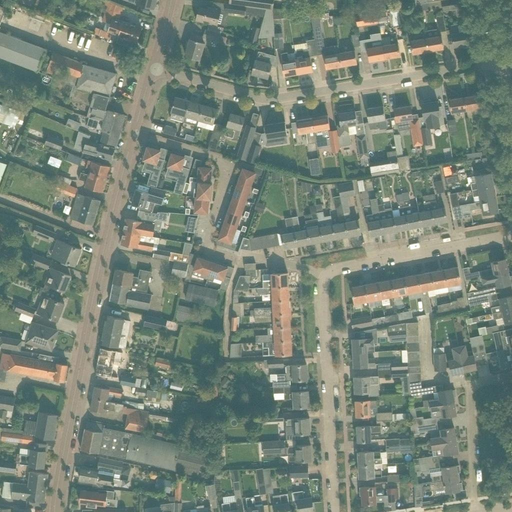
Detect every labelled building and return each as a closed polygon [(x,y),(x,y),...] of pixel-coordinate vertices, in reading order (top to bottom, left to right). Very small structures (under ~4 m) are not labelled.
[(127,0),(127,1),(136,5),(138,5),(154,9),(156,0),(127,0)] [(229,0),(229,4),(246,7),(246,6),(272,10),(273,0),(229,0)] [(458,7),(456,0),(448,0),(449,0),(448,0),(445,0),(441,1),(443,10),(458,7)] [(428,3),(420,4),(421,11),(429,10),(428,3)] [(246,7),(229,4),(226,4),(225,12),(244,15),(246,7)] [(199,8),(196,20),(205,23),(208,24),(207,28),(222,31),(224,25),(217,24),(221,10),(217,9),(208,7),(207,9),(199,8)] [(329,19),(328,8),(315,8),(316,20),(329,19)] [(136,42),(141,28),(119,20),(121,14),(107,9),(102,21),(110,24),(107,32),(95,28),(93,33),(97,35),(117,42),(126,46),(129,40),(136,42)] [(377,12),(377,18),(386,17),(385,10),(376,11),(377,12)] [(288,13),(272,11),(273,19),(289,18),(288,13)] [(377,12),(355,16),(357,26),(378,23),(377,18),(377,12)] [(443,15),(436,16),(438,32),(446,31),(443,15)] [(342,17),(334,19),(335,26),(343,25),(342,17)] [(474,46),(472,38),(470,38),(468,31),(459,33),(457,24),(450,25),(454,47),(464,46),(464,48),(474,46)] [(204,30),(202,38),(217,43),(217,42),(225,44),(226,38),(219,36),(219,35),(204,30)] [(0,32),(0,56),(37,71),(45,50),(0,32)] [(185,55),(200,60),(204,44),(199,42),(201,36),(192,33),(190,39),(185,55)] [(282,33),(274,34),(276,49),(283,48),(282,33)] [(360,46),(358,34),(351,35),(353,47),(360,46)] [(443,49),(441,36),(426,38),(428,52),(443,49)] [(400,56),(398,46),(398,43),(390,45),(389,37),(381,38),(382,46),(385,59),(400,56)] [(321,38),(315,40),(317,54),(323,52),(323,48),(321,38)] [(428,52),(426,38),(410,41),(413,54),(428,52)] [(307,49),(294,51),(295,52),(296,59),(298,74),(312,71),(311,61),(310,55),(311,55),(317,54),(315,40),(309,41),(306,41),(307,49)] [(338,46),(323,48),(323,52),(324,56),(324,59),(326,69),(341,66),(339,53),(338,46)] [(385,59),(382,46),(367,49),(369,62),(385,59)] [(355,50),(339,53),(341,66),(357,64),(355,50)] [(255,64),(252,74),(268,78),(270,68),(271,65),(277,67),(276,56),(265,54),(258,52),(255,64)] [(287,52),(281,53),(284,76),(298,74),(296,59),(288,60),(287,52)] [(84,64),(53,53),(49,63),(46,72),(52,74),(53,72),(59,74),(62,70),(66,72),(80,77),(77,88),(95,93),(94,93),(108,97),(109,93),(111,93),(116,74),(84,64)] [(109,98),(108,97),(94,93),(95,93),(77,88),(80,77),(66,72),(61,83),(73,87),(69,100),(90,106),(87,117),(89,117),(88,118),(103,122),(105,123),(105,122),(121,126),(125,115),(106,110),(109,98)] [(480,95),(464,97),(466,110),(482,108),(480,95)] [(170,118),(183,122),(189,101),(175,97),(171,112),(172,112),(170,118)] [(466,110),(464,97),(449,100),(451,113),(466,110)] [(197,126),(203,105),(189,101),(183,122),(197,126)] [(440,125),(439,116),(440,116),(437,102),(422,104),(424,114),(425,118),(432,117),(433,126),(440,125)] [(17,122),(21,112),(0,104),(0,121),(15,127),(17,122)] [(203,105),(197,126),(213,130),(207,150),(215,152),(221,134),(223,126),(215,124),(213,124),(217,109),(203,105)] [(392,129),(390,118),(385,119),(383,106),(366,109),(370,129),(379,127),(380,130),(386,129),(386,130),(392,129)] [(410,106),(394,108),(398,130),(403,129),(404,131),(411,130),(413,146),(423,145),(418,114),(411,115),(410,106)] [(357,124),(357,121),(355,111),(352,111),(352,110),(347,110),(348,112),(338,114),(340,123),(340,124),(337,124),(339,137),(349,135),(348,133),(347,126),(357,124)] [(228,123),(224,136),(233,138),(238,140),(241,130),(242,127),(244,117),(231,113),(228,123)] [(328,115),(312,118),(315,138),(324,137),(323,129),(330,128),(328,115)] [(69,118),(66,125),(78,130),(81,123),(69,118)] [(105,123),(103,122),(88,118),(86,126),(99,130),(98,133),(104,135),(102,141),(116,145),(121,126),(105,122),(105,123)] [(315,138),(312,118),(297,120),(298,130),(299,133),(306,132),(308,144),(316,143),(315,138)] [(457,134),(455,119),(448,120),(450,135),(457,134)] [(265,127),(264,127),(264,133),(260,134),(258,143),(264,145),(266,139),(267,139),(268,139),(268,138),(286,136),(287,136),(285,122),(284,122),(266,125),(265,125),(265,127)] [(163,133),(175,136),(177,129),(165,126),(163,133)] [(429,127),(420,128),(423,145),(431,144),(429,127)] [(329,131),(332,152),(334,152),(338,151),(339,151),(336,130),(329,131)] [(245,131),(239,151),(248,153),(250,147),(251,142),(254,134),(245,131)] [(355,136),(359,159),(369,158),(365,134),(355,136)] [(48,136),(45,144),(60,150),(64,142),(48,136)] [(86,140),(83,152),(86,153),(97,156),(102,157),(112,160),(115,148),(105,146),(89,141),(86,140)] [(248,153),(246,161),(256,164),(262,145),(251,142),(250,147),(248,153)] [(442,160),(451,160),(450,143),(441,143),(442,160)] [(145,156),(144,159),(147,160),(145,169),(153,172),(151,179),(158,181),(164,160),(158,158),(160,150),(156,149),(156,148),(152,146),(152,148),(147,147),(146,150),(145,150),(143,155),(145,156)] [(483,159),(482,152),(473,153),(474,160),(483,159)] [(175,155),(172,154),(168,166),(169,167),(167,175),(177,178),(173,192),(182,195),(183,192),(184,187),(185,183),(189,169),(181,167),(184,157),(181,156),(181,155),(175,153),(175,155)] [(474,160),(473,153),(464,154),(465,162),(474,160)] [(397,157),(399,171),(410,169),(408,155),(397,157)] [(72,163),(79,165),(81,159),(75,156),(72,163)] [(308,159),(311,175),(321,173),(318,158),(308,159)] [(396,158),(371,162),(373,175),(398,170),(396,158)] [(86,187),(102,192),(110,167),(88,160),(86,167),(89,168),(88,174),(81,172),(78,179),(87,182),(86,187)] [(250,187),(255,173),(261,175),(263,169),(251,165),(249,171),(243,169),(238,183),(250,187)] [(210,183),(211,168),(199,167),(197,182),(210,184),(210,183)] [(470,183),(472,190),(493,186),(491,173),(476,176),(477,182),(470,183)] [(445,177),(446,184),(459,181),(458,175),(451,176),(445,177)] [(55,190),(74,198),(78,188),(59,180),(55,190)] [(444,192),(441,180),(434,182),(437,193),(444,192)] [(337,184),(338,184),(341,198),(355,195),(352,181),(337,184)] [(210,199),(212,183),(210,183),(210,184),(197,182),(195,182),(193,197),(196,197),(209,198),(210,199)] [(310,184),(302,182),(304,193),(312,191),(310,184)] [(245,201),(250,187),(238,183),(235,191),(234,190),(232,196),(245,201)] [(332,225),(335,239),(348,236),(343,213),(340,198),(341,198),(338,184),(337,184),(330,186),(331,191),(334,190),(335,196),(333,196),(335,209),(336,209),(339,223),(332,225)] [(479,195),(481,201),(481,202),(496,199),(493,186),(472,190),(473,196),(479,195)] [(136,189),(131,204),(145,208),(147,200),(162,204),(166,190),(151,187),(149,193),(136,189)] [(402,194),(409,229),(421,226),(419,212),(412,214),(409,199),(408,192),(402,193),(402,194)] [(450,194),(452,207),(459,205),(457,193),(450,194)] [(402,194),(396,195),(397,201),(398,209),(392,210),(396,231),(409,229),(402,194)] [(429,195),(430,200),(434,224),(447,221),(444,208),(438,209),(435,194),(429,195)] [(425,211),(419,212),(421,226),(434,224),(430,200),(429,195),(422,196),(425,211)] [(83,222),(92,225),(100,200),(86,196),(80,214),(73,212),(71,219),(83,222)] [(240,215),(245,201),(232,196),(229,203),(231,203),(228,211),(240,215)] [(207,213),(209,198),(196,197),(194,212),(207,213)] [(383,234),(378,205),(377,205),(376,198),(370,199),(372,214),(366,215),(368,222),(370,236),(383,234)] [(498,212),(496,199),(481,202),(481,201),(474,203),(461,206),(462,212),(482,208),(483,214),(498,212)] [(257,202),(254,210),(260,213),(263,204),(257,202)] [(335,239),(332,225),(326,226),(321,204),(315,205),(317,212),(318,219),(319,227),(320,227),(322,241),(335,239)] [(383,204),(378,205),(383,234),(396,231),(392,210),(391,208),(385,209),(383,204)] [(463,218),(462,212),(461,206),(461,205),(459,205),(452,207),(455,220),(463,218)] [(153,230),(155,220),(156,219),(166,221),(168,212),(157,212),(157,214),(139,210),(138,217),(144,218),(143,222),(126,219),(123,231),(141,235),(141,234),(149,236),(150,230),(153,230)] [(236,229),(240,215),(228,211),(224,225),(236,229)] [(343,213),(348,236),(361,234),(358,220),(351,221),(349,212),(343,213)] [(297,216),(291,217),(297,246),(310,244),(307,229),(300,231),(297,216)] [(297,246),(291,217),(285,219),(287,233),(281,234),(277,233),(271,234),(273,246),(283,245),(284,249),(297,246)] [(231,243),(236,229),(224,225),(219,239),(225,241),(223,247),(235,251),(237,245),(231,243)] [(33,233),(52,241),(56,234),(36,226),(33,233)] [(320,227),(319,227),(307,229),(310,244),(322,241),(320,227)] [(141,235),(123,231),(121,244),(152,250),(153,243),(140,241),(141,235)] [(273,246),(271,234),(265,235),(268,248),(273,246)] [(268,248),(265,235),(259,237),(262,249),(268,248)] [(243,237),(239,249),(251,251),(248,239),(243,237)] [(262,249),(259,237),(254,238),(256,250),(262,249)] [(59,259),(75,265),(81,249),(58,240),(54,248),(62,251),(59,259)] [(153,256),(169,260),(170,252),(154,249),(153,256)] [(33,253),(29,262),(47,270),(51,261),(33,253)] [(180,261),(188,263),(189,256),(181,254),(180,261)] [(209,275),(212,263),(198,258),(195,266),(188,264),(185,280),(190,282),(194,270),(202,273),(201,277),(206,279),(208,274),(209,275)] [(482,278),(486,277),(486,276),(508,272),(505,259),(492,262),(493,269),(470,274),(469,267),(462,269),(465,281),(482,278)] [(172,275),(185,277),(188,264),(175,261),(172,275)] [(227,268),(212,263),(209,275),(208,274),(206,279),(213,281),(215,277),(223,280),(220,289),(226,291),(230,278),(224,276),(227,268)] [(458,267),(444,270),(447,286),(461,284),(458,267)] [(50,268),(43,287),(61,294),(62,290),(64,291),(70,276),(50,268)] [(146,293),(150,272),(140,270),(138,278),(132,276),(133,273),(116,270),(110,300),(126,304),(126,305),(148,310),(152,295),(146,293)] [(444,270),(431,272),(434,289),(447,286),(444,270)] [(418,275),(421,291),(423,303),(425,313),(432,312),(428,290),(434,289),(431,272),(418,275)] [(511,283),(511,277),(511,276),(509,277),(508,272),(486,276),(486,277),(482,278),(483,283),(496,281),(497,287),(510,284),(511,283)] [(288,287),(288,273),(262,274),(263,287),(257,288),(288,287)] [(408,294),(421,291),(418,275),(404,277),(408,294)] [(250,276),(240,276),(234,290),(249,289),(250,276)] [(401,295),(408,294),(404,277),(391,280),(396,305),(403,304),(401,295)] [(390,306),(396,305),(391,280),(378,282),(381,299),(382,305),(390,304),(390,306)] [(368,301),(381,299),(378,282),(365,285),(368,301)] [(185,300),(215,307),(218,290),(188,283),(185,300)] [(369,307),(368,301),(365,285),(351,287),(354,304),(362,302),(363,308),(369,307)] [(61,294),(43,287),(42,288),(41,287),(38,294),(47,298),(43,309),(39,307),(37,313),(58,321),(64,304),(59,302),(62,295),(61,295),(61,294)] [(272,294),(272,301),(289,300),(288,287),(257,288),(257,295),(272,294)] [(496,293),(495,287),(475,291),(477,298),(496,293)] [(496,293),(477,298),(468,300),(469,306),(498,300),(496,293)] [(491,308),(492,314),(511,309),(511,296),(500,299),(501,306),(491,308)] [(465,307),(463,297),(457,298),(457,301),(450,302),(450,303),(452,310),(465,307)] [(254,310),(254,315),(290,314),(289,300),(272,301),(273,307),(254,308),(254,310)] [(16,311),(32,318),(35,309),(20,303),(16,311)] [(452,310),(450,303),(437,305),(438,312),(452,310)] [(175,320),(197,325),(200,309),(178,305),(175,320)] [(511,309),(492,314),(493,319),(496,319),(497,325),(503,324),(505,324),(509,323),(511,322),(511,309)] [(128,311),(127,320),(138,322),(140,313),(128,311)] [(398,313),(398,314),(399,320),(412,318),(411,311),(398,313)] [(143,325),(165,330),(167,320),(160,319),(160,318),(145,314),(143,325)] [(274,322),(274,328),(290,327),(290,314),(254,315),(254,323),(274,322)] [(399,320),(398,314),(385,317),(386,323),(399,320)] [(101,344),(118,347),(123,319),(107,316),(101,344)] [(371,319),(371,317),(351,321),(353,329),(372,325),(371,319)] [(385,317),(371,319),(372,325),(386,323),(385,317)] [(26,342),(51,350),(57,331),(33,323),(32,324),(29,323),(27,323),(25,324),(24,325),(24,328),(25,329),(27,330),(30,331),(26,342)] [(389,336),(390,339),(406,337),(404,323),(389,326),(389,336)] [(486,334),(491,333),(504,330),(503,324),(497,325),(485,328),(486,334)] [(291,341),(290,327),(274,328),(268,328),(269,336),(260,336),(255,336),(256,343),(260,342),(262,342),(291,341)] [(495,345),(497,351),(511,347),(511,334),(508,336),(509,342),(495,345)] [(0,346),(20,350),(22,341),(0,336),(0,346)] [(476,337),(479,352),(485,350),(482,336),(476,337)] [(479,352),(476,337),(469,338),(473,353),(479,352)] [(352,339),(353,353),(367,352),(374,352),(374,345),(373,338),(355,339),(352,339)] [(291,341),(262,342),(262,348),(268,347),(268,355),(292,354),(291,341)] [(407,351),(419,351),(419,342),(406,343),(407,351)] [(231,344),(230,357),(241,357),(242,343),(231,344)] [(458,346),(464,371),(476,369),(473,355),(468,356),(465,344),(458,346)] [(464,371),(458,346),(452,347),(454,359),(449,361),(451,374),(464,371)] [(511,347),(497,351),(498,357),(504,356),(505,362),(504,362),(504,364),(505,369),(511,367),(511,347)] [(100,348),(98,360),(120,364),(122,352),(100,348)] [(407,360),(420,359),(419,351),(407,351),(407,360)] [(367,352),(353,353),(354,367),(374,366),(374,359),(367,359),(367,352)] [(64,381),(67,365),(58,363),(59,358),(38,354),(37,359),(5,353),(2,370),(64,381)] [(434,354),(434,371),(446,370),(445,353),(434,354)] [(155,365),(169,368),(170,362),(156,358),(155,365)] [(120,364),(98,360),(95,374),(105,376),(117,378),(120,364)] [(284,367),(283,360),(268,360),(263,361),(264,367),(269,367),(269,368),(284,367)] [(273,381),(273,387),(288,386),(288,381),(307,380),(306,364),(296,365),(292,365),(286,366),(286,374),(276,374),(276,381),(273,381)] [(408,376),(408,373),(408,369),(392,370),(378,371),(378,376),(378,378),(408,376)] [(408,373),(408,376),(408,383),(421,381),(420,372),(408,373)] [(151,390),(152,383),(136,380),(137,378),(122,375),(120,384),(136,387),(146,389),(151,390)] [(379,384),(378,378),(378,376),(369,376),(354,377),(355,393),(365,393),(368,392),(368,396),(379,396),(379,395),(378,395),(378,384),(379,384)] [(225,377),(220,383),(225,388),(230,382),(225,377)] [(408,383),(409,390),(421,388),(421,381),(408,383)] [(208,385),(207,397),(217,397),(218,385),(208,385)] [(120,402),(122,389),(109,387),(109,389),(95,386),(93,397),(120,402)] [(288,386),(273,387),(274,394),(284,393),(284,400),(294,399),(294,408),(299,407),(309,407),(308,391),(297,392),(296,386),(288,386)] [(454,402),(453,397),(456,396),(455,390),(452,390),(436,392),(435,386),(421,388),(409,390),(408,390),(409,396),(426,394),(433,393),(434,399),(429,400),(430,406),(454,402)] [(144,396),(146,389),(136,387),(135,394),(144,396)] [(11,417),(15,398),(0,395),(0,418),(3,419),(4,416),(11,417)] [(123,406),(123,403),(122,403),(120,402),(93,397),(90,410),(100,412),(105,412),(106,408),(122,411),(125,411),(125,407),(123,406)] [(355,401),(356,416),(370,416),(370,408),(377,407),(377,400),(355,401)] [(125,407),(137,409),(138,404),(138,403),(125,401),(125,402),(122,401),(122,403),(123,403),(123,406),(125,407)] [(435,411),(436,418),(442,417),(456,415),(454,402),(430,406),(431,412),(435,411)] [(145,432),(148,418),(149,412),(143,410),(137,409),(125,407),(125,411),(129,412),(126,428),(145,432)] [(24,434),(53,440),(58,415),(39,412),(37,422),(27,420),(24,434)] [(410,419),(409,413),(392,414),(392,412),(376,413),(376,421),(410,419)] [(437,424),(436,418),(423,420),(423,417),(410,419),(410,428),(417,427),(432,425),(437,424)] [(286,426),(286,440),(303,439),(303,434),(310,433),(309,418),(299,418),(286,419),(286,426)] [(85,429),(81,450),(91,452),(124,458),(198,477),(200,469),(209,471),(213,453),(132,432),(103,427),(104,425),(87,422),(86,429),(85,429)] [(438,430),(437,424),(432,425),(418,427),(418,433),(433,431),(438,430)] [(381,434),(381,425),(357,427),(357,442),(367,441),(370,441),(370,435),(381,434)] [(22,443),(23,430),(3,428),(3,431),(2,431),(1,439),(1,440),(22,443)] [(431,438),(431,444),(456,440),(454,428),(444,429),(440,429),(441,437),(431,438)] [(456,440),(431,444),(432,450),(442,448),(443,455),(458,453),(456,440)] [(271,441),(263,442),(264,454),(281,454),(287,453),(296,453),(296,461),(301,461),(311,460),(310,445),(300,445),(287,446),(287,447),(284,447),(284,441),(271,441)] [(19,457),(20,457),(19,464),(44,467),(47,445),(37,444),(32,443),(30,456),(19,455),(19,457)] [(358,452),(358,465),(382,464),(382,458),(381,458),(381,451),(358,452)] [(436,456),(419,458),(420,465),(439,462),(438,456),(436,456)] [(114,479),(114,477),(115,470),(121,471),(123,462),(100,458),(98,470),(91,468),(81,467),(79,480),(89,482),(94,482),(93,487),(103,488),(104,484),(120,486),(121,487),(122,480),(114,479)] [(0,470),(16,472),(17,463),(0,460),(0,470)] [(430,469),(440,468),(439,462),(420,465),(421,472),(430,471),(430,469)] [(382,464),(358,465),(359,478),(369,477),(382,477),(382,470),(382,464)] [(458,478),(457,473),(460,472),(459,466),(456,466),(456,465),(449,466),(447,466),(447,467),(440,468),(430,469),(430,471),(431,476),(432,476),(432,482),(458,478)] [(308,466),(289,467),(289,478),(308,477),(308,473),(308,466)] [(266,494),(263,468),(256,469),(259,495),(266,494)] [(263,468),(266,494),(273,493),(270,468),(263,469),(263,468)] [(242,501),(238,470),(231,470),(233,482),(235,490),(236,502),(222,504),(222,511),(238,511),(238,510),(237,510),(237,504),(242,503),(242,501)] [(2,488),(27,491),(45,494),(48,474),(32,472),(30,485),(3,482),(2,488)] [(154,489),(169,492),(172,480),(156,477),(154,489)] [(462,490),(461,483),(458,483),(458,478),(432,482),(423,483),(423,486),(429,485),(430,488),(434,487),(434,490),(445,488),(446,493),(460,491),(459,490),(462,490)] [(414,485),(414,497),(423,496),(423,486),(423,483),(414,485)] [(205,486),(207,499),(216,498),(214,484),(205,486)] [(362,495),(362,504),(376,504),(376,503),(395,502),(394,489),(387,489),(388,498),(386,498),(385,496),(376,496),(375,487),(359,487),(360,495),(362,495)] [(27,491),(2,488),(1,497),(44,503),(45,494),(27,491)] [(81,490),(79,503),(86,503),(86,506),(97,508),(97,505),(106,506),(106,499),(113,499),(114,491),(98,490),(98,492),(81,490)] [(313,511),(311,497),(304,498),(303,491),(296,492),(292,492),(293,501),(297,500),(298,511),(313,511)] [(290,511),(289,506),(288,494),(280,495),(273,496),(274,505),(274,511),(290,511)] [(263,511),(264,510),(263,505),(255,507),(254,497),(248,497),(247,496),(242,497),(242,501),(246,500),(247,511),(263,511)] [(173,511),(174,505),(174,503),(161,505),(162,511),(160,511),(173,511)]
